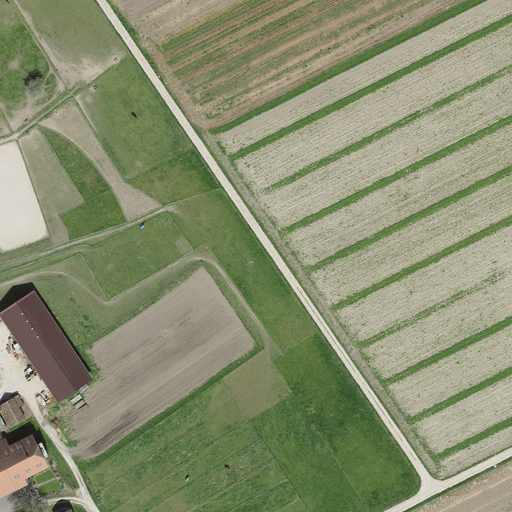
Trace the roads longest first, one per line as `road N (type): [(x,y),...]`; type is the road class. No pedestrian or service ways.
road 1 (track): [(433,492),(99,0)]
road 2 (track): [(94,511),(21,387),(0,396)]
road 3 (track): [(511,452),(396,511)]
